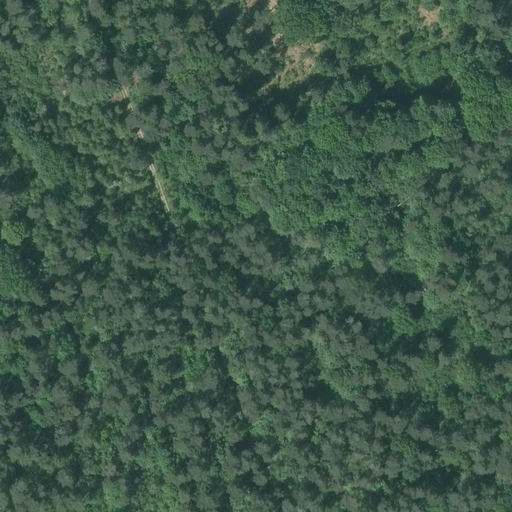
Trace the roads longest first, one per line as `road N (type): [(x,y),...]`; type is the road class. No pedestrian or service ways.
road 1 (track): [(282,511),(89,0)]
road 2 (track): [(186,261),(480,134)]
